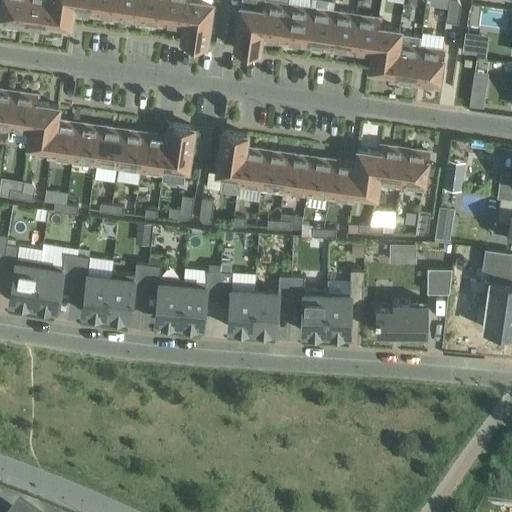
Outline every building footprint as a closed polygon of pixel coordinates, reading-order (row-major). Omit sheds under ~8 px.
[(18,24),(23,24),(26,0),(2,0),(0,21),(12,23),(13,21),(18,22),(18,24)] [(47,28),(48,20),(47,20),(49,0),(26,0),(23,24),(35,26),(35,24),(41,25),(40,27),(47,28)] [(71,23),(73,9),(72,9),(72,0),(49,0),(47,20),(48,20),(71,23)] [(89,12),(94,13),(95,0),(72,0),(72,9),(73,9),(83,11),(83,9),(89,10),(89,12)] [(111,15),(117,16),(119,0),(95,0),(94,13),(106,14),(106,13),(111,13),(111,15)] [(134,19),(140,20),(142,0),(119,0),(117,16),(128,18),(129,16),(134,17),(134,19)] [(156,22),(163,23),(165,0),(142,0),(140,20),(151,21),(151,19),(157,20),(156,22)] [(179,25),(184,26),(185,26),(188,0),(165,0),(163,23),(174,25),(174,23),(179,24),(179,25)] [(212,0),(211,0),(188,0),(185,26),(184,26),(182,38),(206,42),(212,0)] [(271,38),(283,40),(288,3),(265,0),(264,5),(260,37),(261,37),(266,37),(266,35),(271,36),(271,38)] [(316,45),(328,47),(333,10),(334,10),(335,0),(312,0),(311,7),(305,43),(311,44),(311,42),(317,43),(316,45)] [(449,0),(447,20),(459,22),(461,2),(459,0),(449,0)] [(259,49),(261,37),(260,37),(264,5),(241,2),(235,46),(259,49)] [(294,42),(305,43),(311,7),(288,3),(283,40),(288,41),(289,39),(294,40),(294,42)] [(339,48),(351,50),(356,13),(334,10),(333,10),(328,47),(334,47),(334,45),(339,46),(339,48)] [(379,16),(356,13),(351,50),(356,51),(356,49),(362,49),(362,51),(372,53),(373,53),(377,24),(378,24),(379,16)] [(401,28),(378,24),(377,24),(373,53),(372,53),(370,67),(393,70),(394,70),(398,41),(399,41),(400,32),(401,28)] [(486,51),(489,31),(466,28),(463,49),(486,51)] [(442,46),(444,32),(423,29),(421,44),(442,46)] [(415,81),(421,45),(422,36),(400,32),(399,41),(398,41),(394,70),(393,70),(392,78),(398,79),(398,77),(404,78),(404,80),(415,81)] [(444,48),(421,45),(415,81),(421,82),(421,80),(426,81),(426,83),(439,85),(444,48)] [(0,125),(9,127),(14,90),(8,89),(8,91),(2,90),(3,88),(0,87),(0,125)] [(29,143),(31,130),(35,101),(36,101),(37,93),(31,92),(31,94),(25,93),(25,91),(14,90),(9,127),(7,141),(29,143)] [(488,93),(474,91),(472,103),(487,105),(488,93)] [(59,104),(36,101),(35,101),(31,130),(29,143),(52,146),(56,118),(59,104)] [(50,154),(74,157),(79,121),(73,120),(72,122),(67,121),(67,119),(56,118),(52,146),(50,154)] [(74,157),(96,160),(101,124),(95,123),(95,125),(89,125),(90,123),(79,121),(74,157)] [(169,134),(164,169),(167,170),(167,165),(188,168),(194,125),(170,121),(168,134),(169,134)] [(96,160),(119,163),(124,128),(118,127),(117,129),(112,128),(112,126),(101,124),(96,160)] [(119,163),(142,166),(146,131),(140,130),(140,132),(135,131),(135,129),(124,128),(119,163)] [(235,184),(237,175),(240,176),(244,145),(245,145),(247,133),(223,129),(217,172),(223,173),(221,189),(239,192),(240,185),(235,184)] [(142,166),(164,169),(169,134),(168,134),(163,133),(163,135),(157,135),(158,133),(146,131),(142,166)] [(381,181),(401,183),(406,146),(394,145),(394,147),(388,146),(389,144),(382,143),(381,151),(382,151),(376,196),(379,196),(381,181)] [(240,180),(262,184),(267,149),(255,147),(255,149),(250,148),(250,146),(245,145),(244,145),(240,176),(240,180)] [(411,147),(406,146),(401,183),(424,187),(429,150),(417,148),(416,150),(411,149),(411,147)] [(353,192),(376,196),(382,151),(381,151),(358,148),(356,162),(357,162),(353,192)] [(262,184),(285,187),(290,152),(278,150),(278,152),(272,151),(273,149),(267,149),(262,184)] [(285,187),(307,190),(312,155),(301,153),(300,155),(295,155),(295,153),(290,152),(285,187)] [(307,190),(330,193),(335,158),(323,157),(323,159),(318,158),(318,156),(312,155),(307,190)] [(446,156),(443,184),(463,185),(466,157),(446,156)] [(352,196),(353,192),(357,162),(356,162),(346,160),(346,162),(340,161),(340,159),(335,158),(330,193),(352,196)] [(511,162),(510,162),(508,179),(496,178),(493,202),(511,204),(511,162)] [(22,197),(23,189),(11,187),(10,195),(22,197)] [(35,191),(23,189),(22,197),(34,199),(35,191)] [(195,195),(183,193),(180,216),(188,217),(192,214),(195,195)] [(214,198),(203,196),(200,215),(203,220),(211,221),(214,198)] [(65,210),(67,201),(55,199),(54,208),(65,210)] [(79,203),(67,201),(65,210),(78,212),(79,203)] [(112,210),(113,202),(101,201),(100,209),(112,210)] [(125,204),(113,202),(112,210),(124,212),(125,204)] [(146,214),(158,216),(158,208),(146,207),(146,214)] [(502,249),(511,249),(511,208),(494,207),(491,230),(504,232),(502,249)] [(431,210),(419,208),(416,231),(424,232),(428,229),(431,210)] [(247,216),(235,215),(234,223),(246,224),(247,216)] [(280,226),(280,218),(268,217),(268,225),(280,226)] [(292,219),(280,218),(280,226),(292,227),(292,219)] [(150,244),(152,223),(138,222),(137,243),(150,244)] [(371,230),(372,222),(360,222),(360,230),(371,230)] [(384,223),(372,222),(371,230),(383,231),(384,223)] [(450,240),(452,225),(437,223),(435,238),(450,240)] [(313,233),(325,234),(325,226),(313,225),(313,233)] [(336,227),(325,226),(325,234),(336,234),(336,227)] [(0,266),(1,267),(6,241),(7,241),(9,233),(0,231),(0,266)] [(365,255),(365,240),(353,240),(353,255),(365,255)] [(20,243),(7,241),(6,241),(1,267),(16,270),(10,299),(15,300),(19,304),(26,305),(31,302),(34,303),(41,259),(18,256),(20,243)] [(62,277),(74,279),(78,253),(65,251),(64,262),(41,259),(34,303),(37,303),(41,308),(48,309),(53,306),(57,306),(62,277)] [(91,254),(78,253),(74,279),(87,280),(83,310),(87,311),(91,315),(98,316),(104,313),(107,313),(111,273),(89,270),(91,254)] [(511,289),(511,281),(511,274),(511,258),(482,258),(482,280),(497,280),(496,289),(492,289),(491,338),(501,338),(501,340),(511,339),(511,289)] [(134,287),(147,288),(149,262),(137,260),(135,272),(112,269),(111,273),(107,313),(110,314),(114,318),(121,319),(126,316),(130,316),(134,287)] [(149,262),(147,288),(159,290),(156,319),(160,320),(165,324),(172,325),(177,321),(180,321),(184,277),(161,275),(162,263),(149,262)] [(207,279),(184,277),(180,321),(183,322),(187,326),(194,327),(199,323),(203,324),(206,294),(219,295),(220,269),(208,268),(207,279)] [(350,290),(328,289),(326,331),(329,331),(334,335),(341,336),(346,332),(350,332),(351,302),(364,302),(364,268),(351,268),(350,290)] [(253,327),(256,285),(232,284),(233,269),(220,269),(219,295),(231,296),(229,326),(233,326),(238,330),(245,331),(250,327),(253,327)] [(428,269),(428,292),(448,292),(451,269),(428,269)] [(279,286),(256,285),(253,327),(256,328),(260,332),(267,332),(273,329),(277,329),(279,299),(291,300),(292,274),(279,273),(279,286)] [(305,274),(292,274),(291,300),(304,301),(303,330),(307,330),(311,335),(318,335),(323,331),(326,331),(328,289),(304,288),(305,274)] [(377,308),(377,332),(394,332),(394,338),(411,338),(411,332),(428,332),(428,303),(427,303),(427,308),(411,308),(411,303),(394,303),(394,308),(377,308)] [(449,311),(448,351),(473,352),(474,332),(462,331),(463,312),(449,311)]
